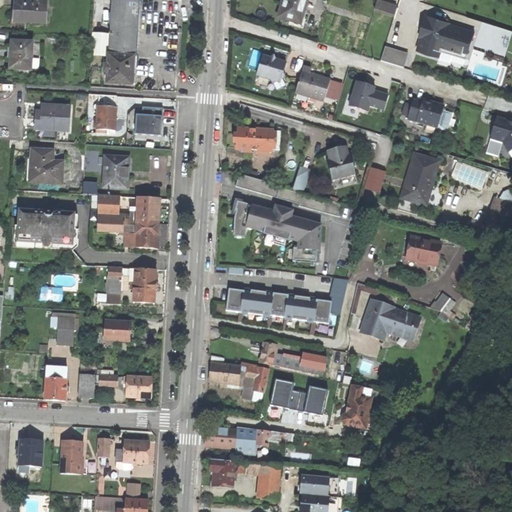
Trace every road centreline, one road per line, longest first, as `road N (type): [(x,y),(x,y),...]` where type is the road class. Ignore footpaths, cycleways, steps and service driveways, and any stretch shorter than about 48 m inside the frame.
road 1 (secondary): [(187,421),(215,0)]
road 2 (residential): [(187,421),(0,412)]
